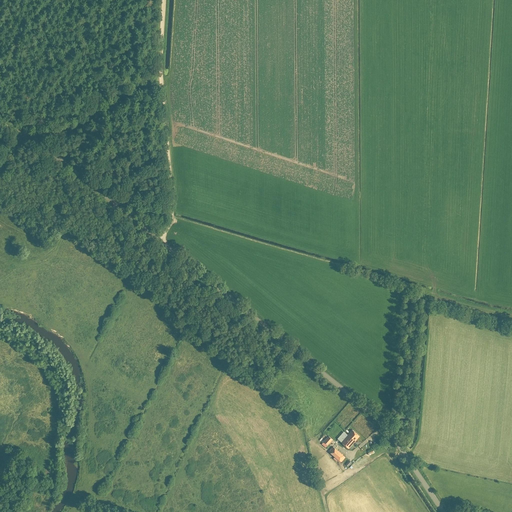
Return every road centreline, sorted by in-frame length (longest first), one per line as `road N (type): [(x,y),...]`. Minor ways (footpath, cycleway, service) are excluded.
road 1 (unclassified): [(442,511),(378,418),(0,111)]
road 2 (track): [(321,511),(294,413),(67,230)]
road 3 (track): [(171,213),(163,0)]
road 4 (track): [(115,206),(29,243),(0,227)]
